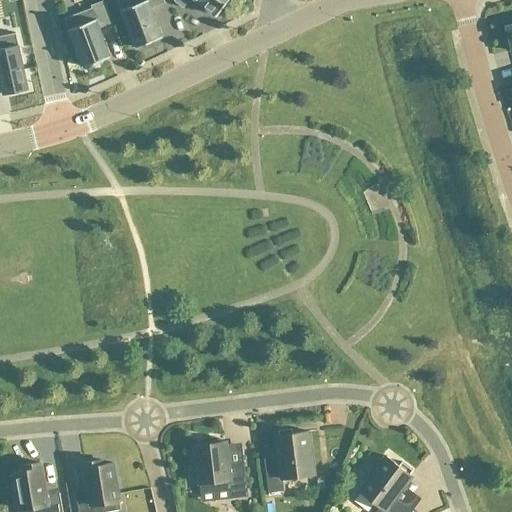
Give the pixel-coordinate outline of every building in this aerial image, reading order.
[(163,1),(162,0),(123,0),(116,3),(134,49),(162,39),(151,10),(164,5),(163,1)] [(228,0),(171,0),(174,4),(182,10),(189,0),(192,0),(215,18),(228,0)] [(68,31),(59,34),(62,48),(72,44),(81,69),(110,59),(99,30),(112,25),(103,2),(90,7),(91,10),(64,20),(68,31)] [(0,85),(1,91),(2,96),(27,91),(15,35),(0,38),(0,85)] [(308,433),(292,435),(292,430),(277,432),(278,436),(276,437),(280,465),(264,467),(268,494),(284,493),(282,480),(313,476),(308,433)] [(228,467),(225,443),(221,444),(221,441),(216,440),(211,439),(207,439),(202,441),(198,444),(199,446),(195,447),(196,459),(191,460),(193,473),(198,472),(200,494),(229,491),(230,500),(247,498),(244,465),(228,467)] [(410,511),(406,509),(394,499),(411,477),(410,476),(412,472),(401,463),(398,467),(386,458),(359,493),(380,508),(377,511),(410,511)] [(100,462),(84,465),(89,497),(76,500),(77,511),(116,511),(120,511),(112,465),(101,466),(100,462)] [(45,497),(40,464),(23,467),(24,472),(13,474),(19,511),(61,511),(59,495),(45,497)]
